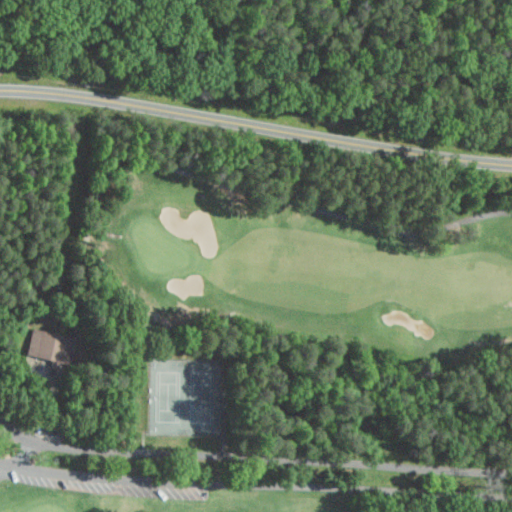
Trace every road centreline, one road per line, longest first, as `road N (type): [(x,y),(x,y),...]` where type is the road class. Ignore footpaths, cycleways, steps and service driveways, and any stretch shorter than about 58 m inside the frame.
road 1 (tertiary): [(511,162),(0,89)]
road 2 (residential): [(511,468),(94,450),(0,425)]
road 3 (residential): [(0,460),(128,479),(511,496)]
